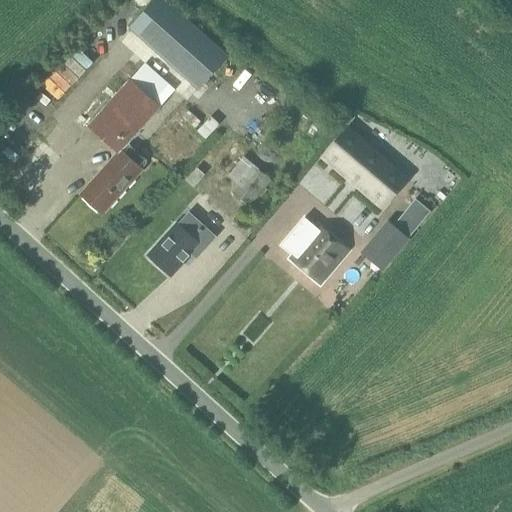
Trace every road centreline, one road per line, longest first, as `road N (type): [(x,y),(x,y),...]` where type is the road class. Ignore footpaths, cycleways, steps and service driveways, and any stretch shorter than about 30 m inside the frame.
road 1 (unclassified): [(323,511),(0,219)]
road 2 (unclassified): [(324,511),(511,431)]
